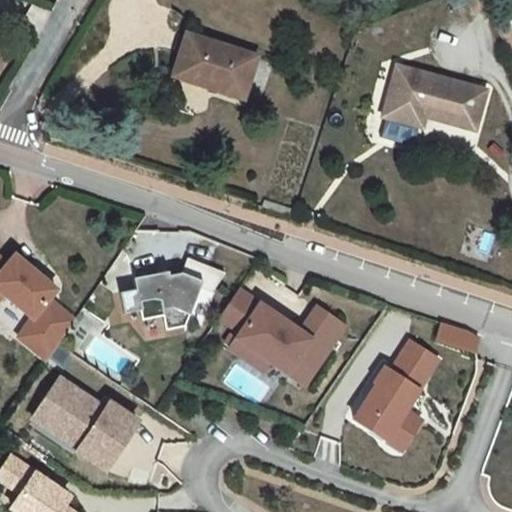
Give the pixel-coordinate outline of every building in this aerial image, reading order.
[(492,9),(488,0),(471,0),(477,15),(492,9)] [(181,35),(171,66),(212,80),(207,93),(242,104),(255,58),(181,35)] [(166,80),(207,93),(212,80),(171,66),(166,80)] [(472,130),(481,91),(392,66),(378,121),(417,131),(421,116),(472,130)] [(0,316),(22,335),(23,336),(40,317),(47,308),(6,273),(0,279),(0,316)] [(162,291),(162,287),(127,294),(129,305),(114,309),(118,329),(136,325),(138,335),(159,330),(162,345),(181,340),(194,301),(206,305),(219,286),(180,273),(175,289),(172,300),(164,297),(162,291)] [(172,300),(175,289),(162,291),(164,297),(172,300)] [(245,311),(231,302),(212,330),(234,344),(243,331),(235,325),(245,311)] [(295,342),(245,311),(235,325),(243,331),(234,344),(223,359),(243,372),(250,361),(265,371),(281,381),(295,363),(313,375),(340,336),(311,317),(295,342)] [(23,336),(22,335),(7,353),(36,378),(65,338),(40,317),(23,336)] [(433,331),(428,348),(468,361),(472,347),(460,339),(433,331)] [(401,417),(432,366),(404,349),(385,379),(378,375),(369,391),(371,392),(349,427),(382,447),(389,436),(406,446),(417,427),(401,417)] [(265,371),(250,361),(243,372),(258,381),(265,371)] [(313,375),(295,363),(281,381),(300,393),(313,375)] [(32,424),(79,453),(72,464),(71,466),(99,483),(129,433),(101,416),(97,423),(50,395),(32,424)] [(79,453),(32,424),(25,436),(72,464),(79,453)] [(389,436),(382,447),(398,458),(406,446),(389,436)] [(57,511),(1,474),(0,475),(0,502),(11,510),(10,511),(57,511)]
